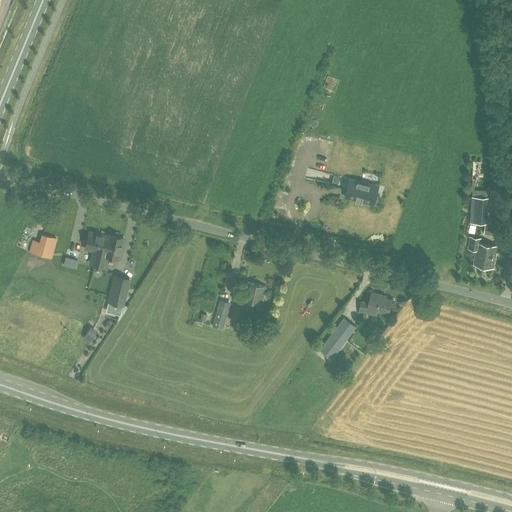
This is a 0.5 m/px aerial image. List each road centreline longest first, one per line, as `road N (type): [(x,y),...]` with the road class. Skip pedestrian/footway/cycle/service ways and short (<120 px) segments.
road 1 (unclassified): [(511,307),(0,174)]
road 2 (secondary): [(303,459),(128,425),(0,383)]
road 3 (secondary): [(303,459),(511,509)]
road 4 (secondary): [(511,499),(303,459)]
